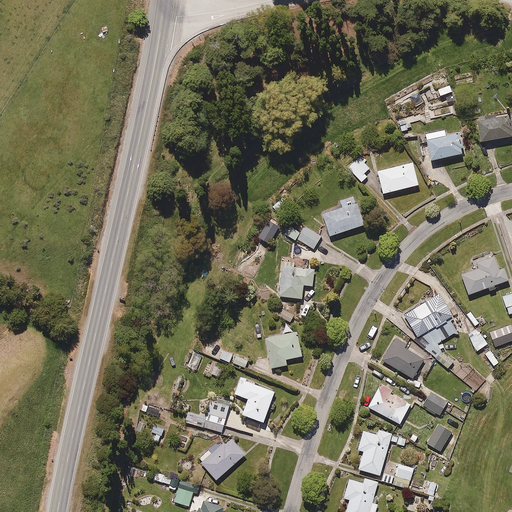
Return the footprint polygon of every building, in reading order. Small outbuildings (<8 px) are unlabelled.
[(456,102),(454,94),(434,100),(436,107),(456,102)] [(511,122),(511,115),(479,117),(481,139),(511,136),(511,122)] [(407,124),(399,126),(401,134),(409,132),(407,124)] [(445,130),(426,134),(427,140),(428,139),(432,158),(464,152),(460,133),(446,135),(445,130)] [(365,174),(370,169),(359,158),(347,169),(361,184),(368,177),(365,174)] [(413,162),(377,171),(383,194),(419,185),(413,162)] [(282,196),(272,206),(277,211),(287,201),(282,196)] [(343,208),(323,214),(330,235),(364,224),(357,201),(342,205),(343,208)] [(289,228),(284,235),(294,242),(299,235),(289,228)] [(307,228),(298,240),(313,250),(321,238),(307,228)] [(496,284),(509,279),(504,266),(499,268),(495,256),(479,261),(481,266),(461,273),(468,293),(488,286),(490,290),(497,288),(496,284)] [(285,266),(281,266),(281,297),(303,297),(303,285),(314,285),(314,269),(294,269),(295,262),(285,262),(285,266)] [(508,306),(510,313),(511,312),(511,292),(502,296),(505,307),(508,306)] [(440,294),(405,313),(418,336),(453,317),(440,294)] [(469,305),(472,314),(484,309),(480,301),(469,305)] [(299,313),(286,304),(277,317),(290,326),(299,313)] [(452,322),(444,328),(449,336),(458,331),(452,322)] [(511,322),(488,332),(494,348),(511,341),(511,322)] [(442,329),(424,338),(428,342),(423,349),(447,369),(455,360),(442,350),(446,346),(441,342),(445,337),(442,329)] [(287,358),(303,355),(298,332),(266,338),(271,366),(288,363),(287,358)] [(408,344),(396,336),(381,359),(413,379),(425,360),(406,348),(408,344)] [(491,349),(485,354),(493,366),(500,362),(491,349)] [(205,357),(193,352),(187,367),(199,372),(205,357)] [(248,363),(234,356),(231,363),(245,369),(248,363)] [(471,374),(457,363),(450,371),(475,391),(484,381),(473,372),(471,374)] [(274,391),(241,379),(235,394),(248,399),(243,413),(263,421),(274,391)] [(411,401),(380,384),(368,406),(399,423),(411,401)] [(446,403),(429,393),(422,406),(439,415),(446,403)] [(217,403),(210,402),(205,429),(223,433),(230,401),(218,398),(217,403)] [(140,400),(138,412),(147,413),(149,402),(140,400)] [(205,415),(186,412),(184,423),(203,427),(205,415)] [(136,417),(129,426),(139,434),(146,425),(136,417)] [(166,430),(156,424),(151,432),(157,435),(153,442),(157,444),(166,430)] [(452,433),(440,425),(428,444),(440,452),(452,433)] [(408,437),(392,433),(378,430),(377,434),(363,431),(358,451),(362,452),(358,469),(382,475),(390,442),(406,446),(407,440),(408,437)] [(421,437),(414,432),(408,440),(416,445),(421,437)] [(231,437),(201,463),(217,481),(246,454),(231,437)] [(436,467),(440,458),(433,455),(429,464),(436,467)] [(408,489),(414,467),(397,462),(391,484),(408,489)] [(151,479),(163,484),(166,476),(154,471),(151,479)] [(176,491),(180,479),(171,476),(167,489),(176,491)] [(345,511),(375,511),(377,504),(372,502),(377,481),(364,478),(363,482),(349,479),(345,497),(349,499),(345,511)] [(200,484),(180,481),(179,491),(199,493),(200,484)] [(195,501),(180,495),(176,505),(191,510),(195,501)] [(202,500),(197,511),(222,511),(224,507),(202,500)]
